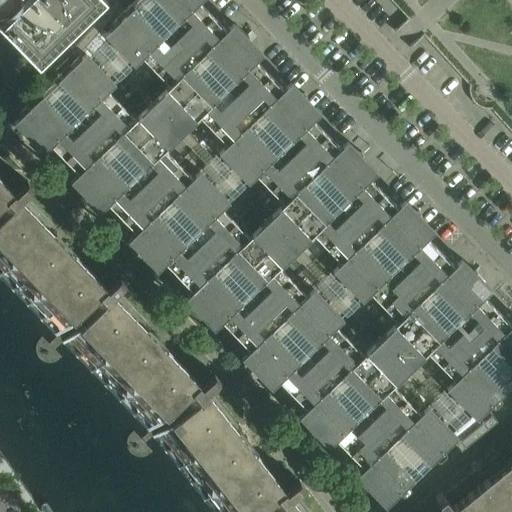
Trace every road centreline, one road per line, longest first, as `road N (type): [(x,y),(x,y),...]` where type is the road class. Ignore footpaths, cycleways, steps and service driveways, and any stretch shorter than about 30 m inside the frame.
road 1 (residential): [(341,511),(200,339),(0,133)]
road 2 (residential): [(511,268),(253,0)]
road 3 (residential): [(511,183),(333,0)]
road 4 (residential): [(398,511),(511,419)]
